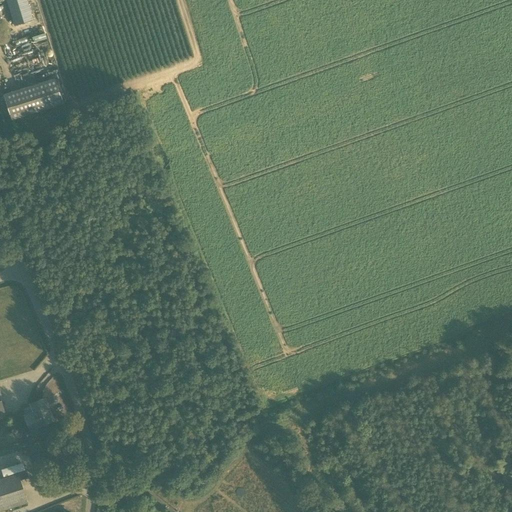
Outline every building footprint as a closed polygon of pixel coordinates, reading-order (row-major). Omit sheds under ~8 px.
[(0,0),(0,1),(4,0),(5,0),(13,25),(33,19),(26,0),(0,0)] [(12,121),(63,104),(54,77),(3,94),(12,121)] [(23,415),(29,430),(53,420),(45,398),(30,404),(33,411),(23,415)] [(23,464),(1,471),(3,478),(25,471),(23,464)] [(0,511),(27,502),(18,474),(0,479),(0,511)]
